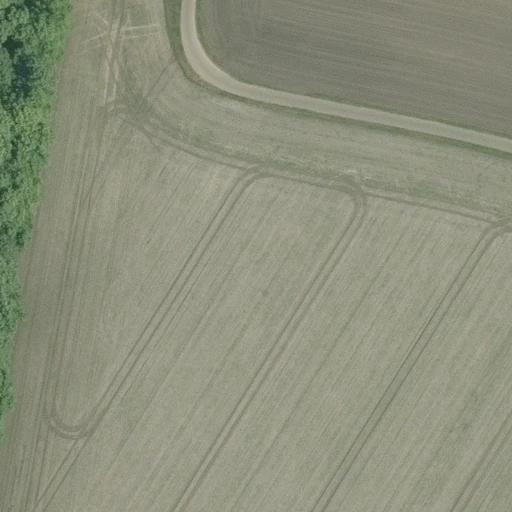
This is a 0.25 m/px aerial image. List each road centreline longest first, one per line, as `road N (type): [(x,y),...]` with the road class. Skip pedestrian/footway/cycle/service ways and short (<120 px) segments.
road 1 (unknown): [(75,511),(100,345),(124,67)]
road 2 (unclassified): [(190,0),(196,62),(218,79),(255,95),(511,148)]
road 3 (unclassified): [(31,0),(0,170)]
